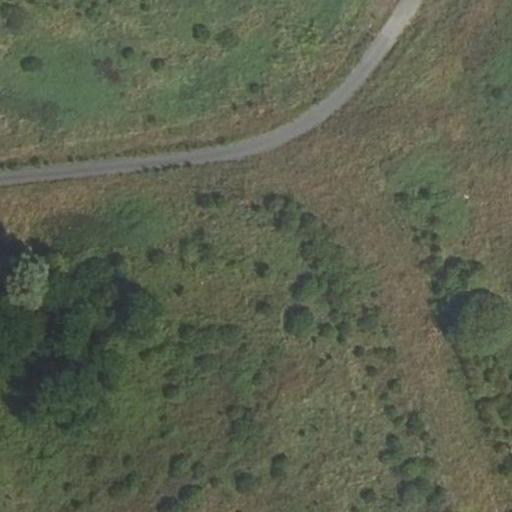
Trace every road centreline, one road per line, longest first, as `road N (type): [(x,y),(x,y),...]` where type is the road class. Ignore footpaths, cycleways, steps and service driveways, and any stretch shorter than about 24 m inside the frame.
road 1 (track): [(490,511),(405,248),(354,181),(248,154)]
road 2 (track): [(248,154),(0,197)]
road 3 (track): [(417,0),(351,72),(248,154)]
